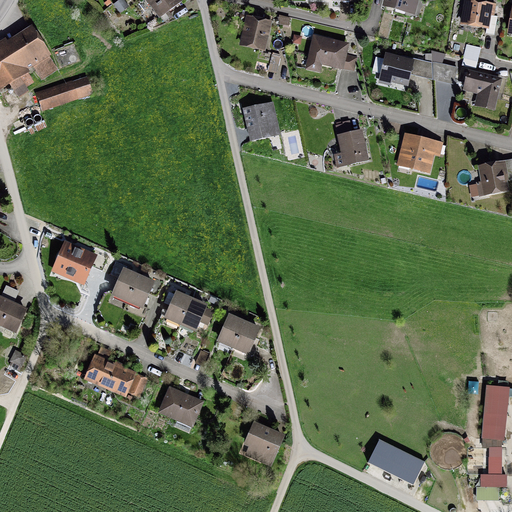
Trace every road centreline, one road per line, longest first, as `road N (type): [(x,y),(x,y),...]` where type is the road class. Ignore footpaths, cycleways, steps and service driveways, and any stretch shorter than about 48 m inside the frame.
road 1 (residential): [(202,0),(299,446)]
road 2 (residential): [(45,313),(263,406)]
road 3 (residential): [(0,144),(45,313)]
road 4 (residential): [(299,446),(432,511)]
